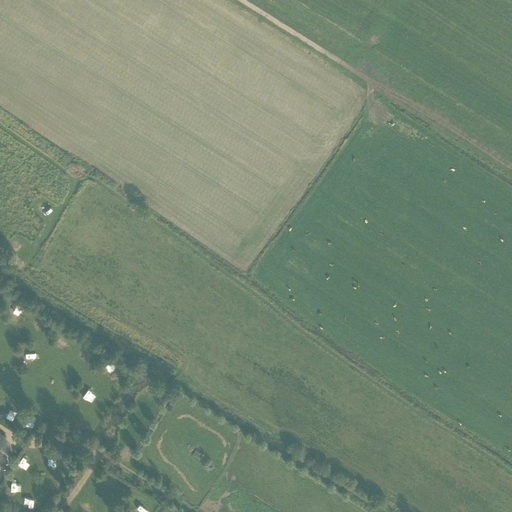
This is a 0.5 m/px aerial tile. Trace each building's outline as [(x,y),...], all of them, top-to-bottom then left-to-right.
[(2,324),(13,323),(12,313),(2,313),(2,324)] [(36,335),(40,324),(31,321),(27,331),(36,335)] [(9,370),(22,359),(15,351),(7,359),(10,363),(6,367),(9,370)] [(82,358),(82,369),(93,368),(92,358),(82,358)] [(110,383),(118,379),(114,372),(107,375),(110,383)] [(81,388),(82,396),(93,394),(92,386),(81,388)] [(13,416),(20,410),(15,405),(8,412),(13,416)] [(33,410),(26,414),(31,423),(38,419),(33,410)] [(113,487),(117,484),(110,475),(106,479),(113,487)] [(26,498),(22,504),(30,509),(34,503),(26,498)] [(86,511),(85,502),(75,504),(76,511),(86,511)]
